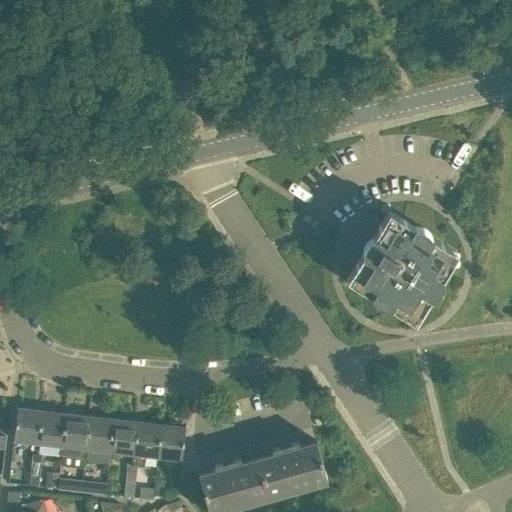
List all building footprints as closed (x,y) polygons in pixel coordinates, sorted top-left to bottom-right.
[(346,279),(381,300),(415,322),(457,253),(389,211),(346,279)] [(39,444),(42,411),(18,408),(14,441),(39,444)] [(39,444),(62,446),(66,414),(42,411),(39,444)] [(62,446),(61,455),(86,458),(87,449),(86,449),(90,416),(66,414),(62,446)] [(114,419),(90,416),(86,449),(87,449),(110,452),(114,419)] [(110,452),(133,455),(134,455),(137,422),(114,419),(110,452)] [(133,455),(132,465),(137,466),(144,467),(146,456),(157,457),(161,425),(137,422),(134,455),(133,455)] [(161,425),(157,457),(181,460),(185,428),(161,425)] [(257,458),(268,497),(325,481),(326,481),(327,481),(316,440),(314,441),(292,448),(290,443),(289,443),(290,446),(281,448),(280,446),(279,446),(280,451),(257,458)] [(35,471),(40,471),(41,455),(31,453),(29,473),(34,474),(35,471)] [(213,511),(268,497),(257,458),(234,464),(233,459),(231,459),(232,462),(223,465),(223,462),(221,462),(223,467),(200,474),(200,473),(198,473),(209,511),(213,511)] [(127,464),(125,484),(130,485),(130,482),(135,482),(137,466),(132,465),(127,464)] [(34,474),(29,473),(28,484),(38,486),(40,471),(35,471),(34,474)] [(80,491),(81,481),(59,478),(58,488),(80,491)] [(154,479),(153,495),(163,496),(164,481),(154,479)] [(104,483),(81,481),(80,491),(103,493),(104,483)] [(130,485),(125,484),(123,496),(134,497),(135,482),(130,482),(130,485)] [(46,511),(43,499),(20,506),(21,511),(46,511)] [(122,511),(120,504),(100,503),(103,511),(122,511)]
